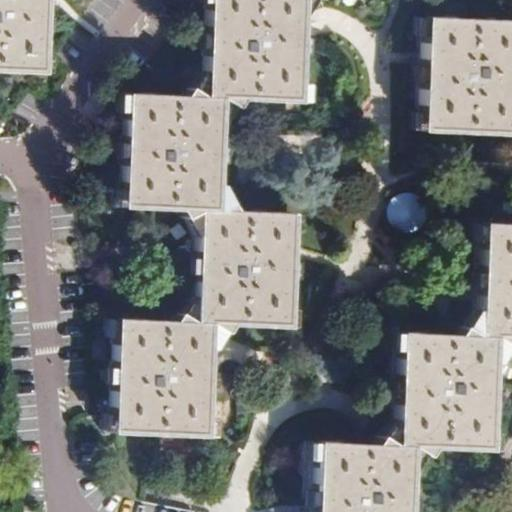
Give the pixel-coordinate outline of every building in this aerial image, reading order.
[(0,0),(0,76),(35,78),(36,60),(42,61),(43,21),(44,0),(0,0)] [(297,11),(297,0),(212,0),(213,7),(207,7),(203,84),(209,85),(208,103),(215,103),(220,104),(235,113),(241,105),(293,107),(294,88),(299,88),(302,22),(303,11),(297,11)] [(511,26),(430,22),(430,39),(424,39),(423,58),(420,119),(426,119),(425,137),(508,140),(509,122),(511,121),(511,26)] [(214,120),(215,103),(208,103),(204,103),(187,93),(180,102),(131,99),(130,116),(124,116),(121,193),(126,193),(125,211),(178,214),(181,222),(196,215),(202,215),(209,216),(210,197),(215,198),(218,139),(219,120),(214,120)] [(407,193),(384,208),(400,232),(423,217),(407,193)] [(215,215),(209,216),(202,215),(201,231),(196,231),(192,309),(198,309),(197,327),(204,327),(208,328),(222,338),(230,329),(282,331),(283,313),(288,313),(291,250),(292,235),(287,235),(288,219),(232,216),(229,209),(215,215)] [(478,284),(478,307),(487,307),(491,327),(506,337),(511,328),(511,327),(511,214),(485,214),(484,232),(479,232),(478,284)] [(487,307),(478,307),(474,322),(461,313),(455,321),(403,319),(402,336),(397,336),(394,391),(393,415),(394,430),(404,432),(410,432),(424,442),(430,434),(482,436),(483,420),(488,420),(492,340),(487,340),(487,307)] [(203,345),(204,327),(197,327),(191,327),(178,318),(171,326),(120,323),(119,340),(114,340),(109,419),(115,419),(114,437),(198,442),(199,423),(204,424),(207,372),(208,345),(203,345)] [(404,432),(394,430),(379,421),(372,430),(314,426),(313,448),(308,448),(304,511),(398,511),(402,454),(404,432)]
